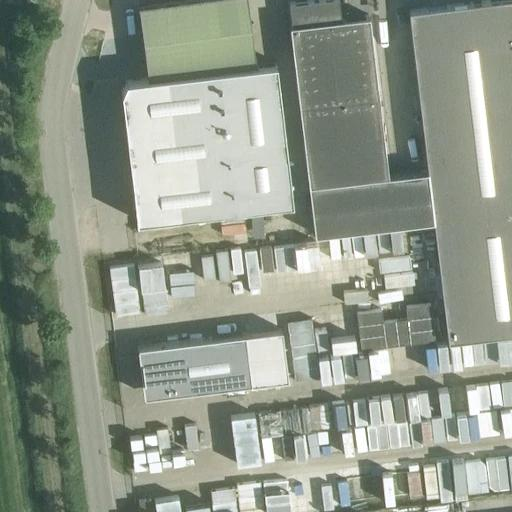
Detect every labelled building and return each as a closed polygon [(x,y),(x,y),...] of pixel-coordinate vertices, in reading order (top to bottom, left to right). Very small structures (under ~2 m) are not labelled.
[(148,77),(256,63),(247,0),(165,0),(138,4),(148,77)] [(339,0),(302,0),(289,2),(292,23),(290,24),(300,105),(309,182),(315,233),(434,219),(428,169),(390,174),(388,174),(388,173),(372,34),(369,14),(342,17),(339,0)] [(511,0),(487,0),(409,9),(411,29),(448,340),(511,332),(511,0)] [(137,220),(293,201),(276,62),(256,64),(256,63),(148,77),(126,80),(122,90),(137,220)] [(342,285),(336,236),(269,244),(274,293),(342,285)] [(259,244),(174,257),(180,301),(208,296),(208,301),(244,295),(241,280),(264,276),(259,244)] [(294,353),(324,353),(323,317),(294,318),(294,353)] [(245,333),(138,346),(138,349),(139,349),(145,394),(170,391),(170,392),(251,382),(245,333)] [(511,379),(455,385),(456,395),(465,394),(467,410),(441,412),(443,437),(511,429),(511,379)] [(253,460),(388,446),(385,421),(344,425),(342,402),(252,411),(255,436),(247,437),(245,417),(223,419),(227,452),(252,450),(253,460)] [(199,436),(201,458),(221,456),(219,434),(199,436)] [(493,452),(409,463),(414,501),(499,491),(497,477),(496,477),(493,452)] [(143,496),(144,511),(275,511),(274,494),(259,495),(259,497),(202,500),(202,503),(179,504),(179,493),(143,496)]
